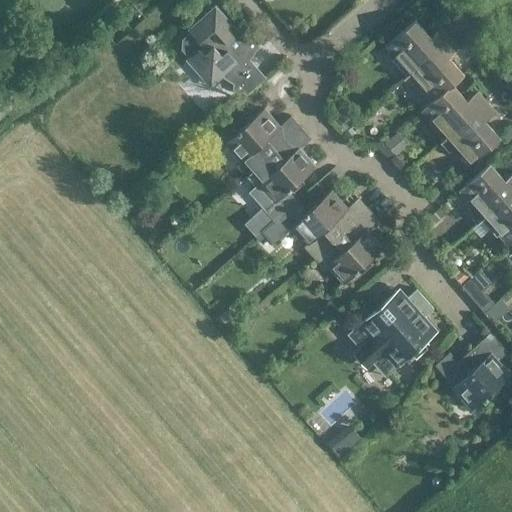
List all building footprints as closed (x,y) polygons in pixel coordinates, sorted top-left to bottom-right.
[(244,93),(246,95),(265,78),(249,61),(256,49),(257,48),(257,47),(256,45),(256,44),(255,43),(254,42),(253,41),(252,40),(250,40),(249,40),(247,40),(246,41),(245,42),(214,7),(187,32),(189,34),(181,40),(182,52),(188,58),(186,60),(210,87),(221,77),(232,83),(231,85),(232,86),(232,88),(233,89),(233,91),(235,92),(236,93),(237,93),(239,94),(241,94),(242,94),(244,93)] [(110,37),(121,48),(151,21),(140,9),(110,37)] [(384,47),(408,74),(448,37),(439,28),(429,37),(413,20),(384,47)] [(457,47),(448,37),(408,74),(431,100),(433,101),(451,84),(462,74),(447,57),(457,47)] [(253,57),(266,67),(275,57),(262,46),(253,57)] [(28,69),(23,63),(14,70),(19,77),(28,69)] [(443,140),(485,100),(477,91),(466,100),(451,84),(433,101),(431,100),(420,110),(430,121),(428,123),(443,140)] [(466,167),(499,137),(483,120),(494,110),(485,100),(443,140),(439,143),(448,154),(452,151),(466,167)] [(234,165),(245,177),(300,127),(290,116),(280,125),(263,107),(223,144),(239,162),(234,165)] [(300,148),(310,138),(300,127),(245,177),(255,188),(249,194),(273,220),(295,200),(287,191),(315,165),(300,148)] [(487,163),(458,189),(482,216),(511,189),(511,172),(503,181),(487,163)] [(313,257),(367,209),(357,197),(347,206),(332,189),(306,212),(295,200),(273,220),(261,231),(272,244),(292,227),(306,242),(303,246),(313,257)] [(511,189),(482,216),(506,244),(511,238),(511,189)] [(367,209),(313,257),(323,269),(327,265),(342,282),(383,246),(367,229),(378,220),(367,209)] [(461,268),(453,275),(458,281),(466,274),(461,268)] [(395,365),(436,329),(424,315),(432,308),(415,289),(381,319),(374,310),(360,322),(378,342),(376,344),(395,365)] [(506,352),(490,333),(455,362),(448,354),(434,366),(452,386),(450,387),(469,409),(509,374),(497,360),(506,352)] [(316,422),(328,441),(358,420),(346,402),(316,422)]
